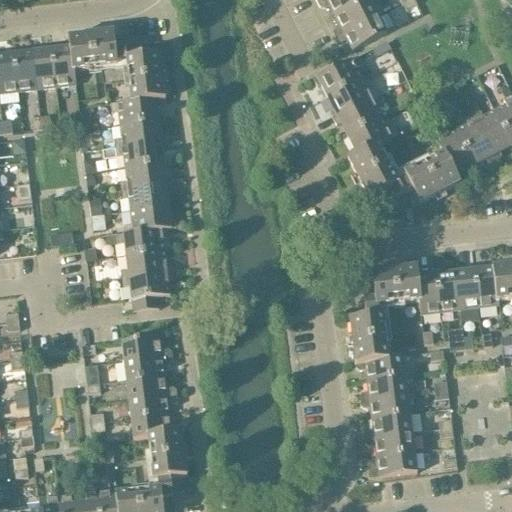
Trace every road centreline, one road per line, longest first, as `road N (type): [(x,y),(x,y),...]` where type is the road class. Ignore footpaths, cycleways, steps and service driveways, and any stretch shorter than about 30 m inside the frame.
road 1 (residential): [(347,247),(319,282),(338,470),(323,497)]
road 2 (residential): [(511,228),(347,247)]
road 3 (residential): [(116,314),(46,321),(41,286),(0,291)]
road 4 (residential): [(0,20),(138,0)]
road 5 (residential): [(347,247),(298,136)]
